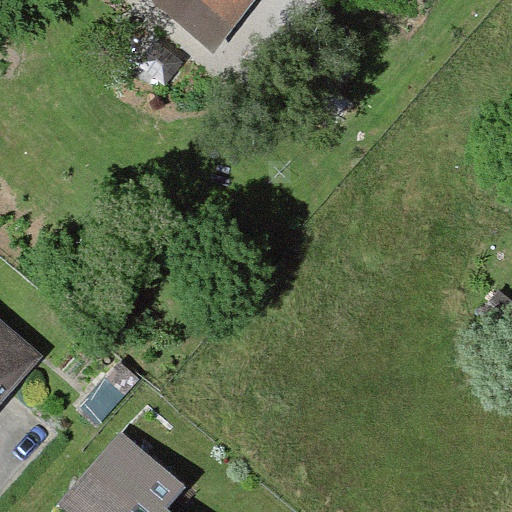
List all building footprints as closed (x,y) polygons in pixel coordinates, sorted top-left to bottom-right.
[(170,0),(228,51),(265,0),(170,0)] [(511,290),(505,286),(490,305),(511,328),(511,290)] [(0,308),(0,416),(52,353),(0,308)] [(117,364),(82,407),(103,421),(142,382),(117,364)] [(80,511),(193,511),(184,502),(196,483),(126,432),(68,501),(80,511)]
